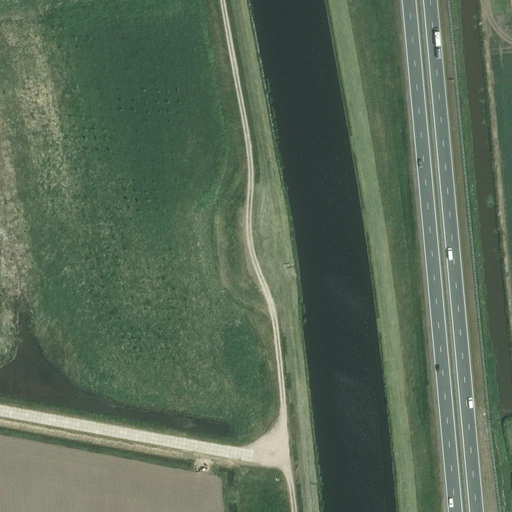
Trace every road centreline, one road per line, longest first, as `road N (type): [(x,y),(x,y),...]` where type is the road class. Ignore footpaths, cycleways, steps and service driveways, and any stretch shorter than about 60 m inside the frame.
road 1 (track): [(296,511),(274,317),(250,262),(251,161),(222,0)]
road 2 (trunk): [(408,0),(455,511)]
road 3 (trunk): [(476,511),(430,0)]
